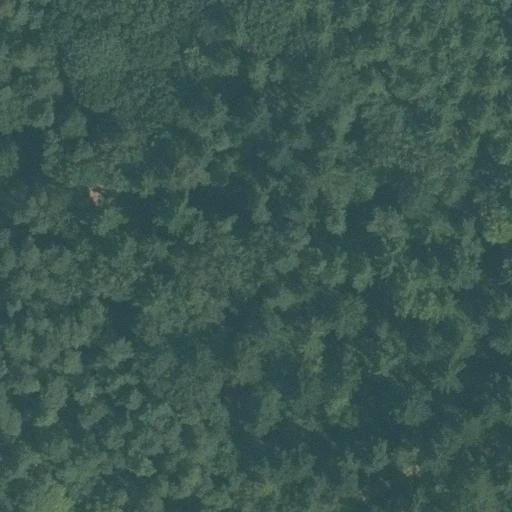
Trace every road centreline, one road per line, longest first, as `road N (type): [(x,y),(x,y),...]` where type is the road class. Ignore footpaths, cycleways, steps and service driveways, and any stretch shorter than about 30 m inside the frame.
road 1 (track): [(277,0),(511,215)]
road 2 (track): [(511,410),(322,511)]
